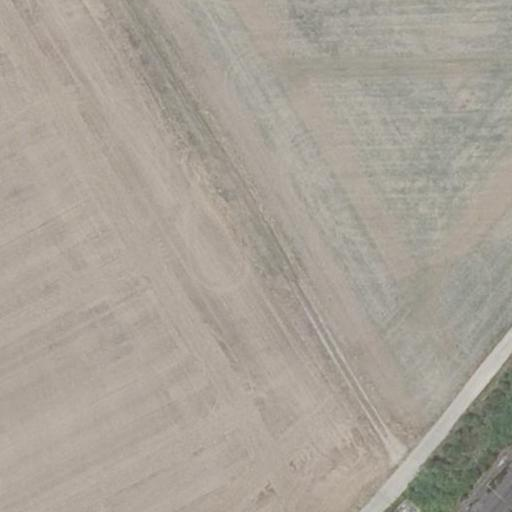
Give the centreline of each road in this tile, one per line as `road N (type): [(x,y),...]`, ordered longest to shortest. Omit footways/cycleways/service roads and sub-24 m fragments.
road 1 (track): [(409,471),(127,0)]
road 2 (track): [(367,511),(511,340)]
